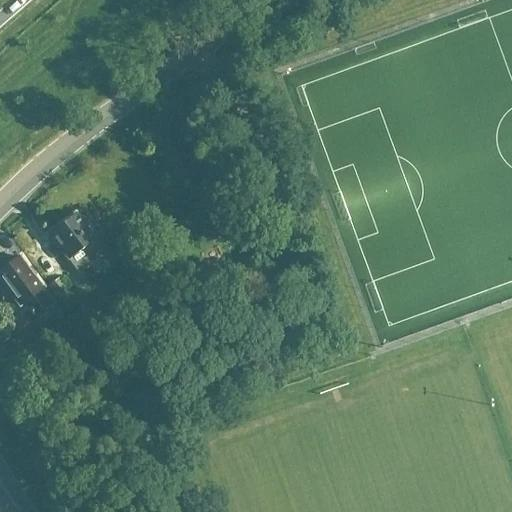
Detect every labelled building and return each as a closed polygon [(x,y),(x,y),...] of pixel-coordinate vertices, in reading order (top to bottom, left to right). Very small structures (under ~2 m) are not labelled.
[(48,236),(68,261),(78,275),(93,263),(104,255),(74,216),(48,236)] [(101,262),(108,271),(121,262),(113,253),(101,262)] [(53,305),(42,291),(18,259),(0,272),(0,282),(19,308),(33,298),(43,312),(53,305)] [(71,296),(58,280),(47,288),(60,305),(71,296)] [(18,323),(0,336),(0,341),(7,351),(27,336),(18,323)]
